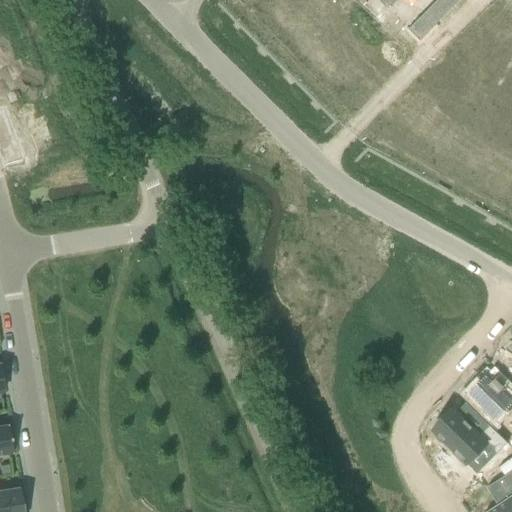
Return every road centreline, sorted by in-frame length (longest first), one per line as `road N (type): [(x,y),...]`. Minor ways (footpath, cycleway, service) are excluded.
road 1 (residential): [(165,9),(349,191),(511,287)]
road 2 (residential): [(298,511),(171,227)]
road 3 (residential): [(48,511),(5,249)]
road 4 (residential): [(511,314),(409,415),(411,454),(454,511)]
road 5 (residential): [(171,227),(68,0)]
road 6 (residential): [(171,227),(5,249)]
